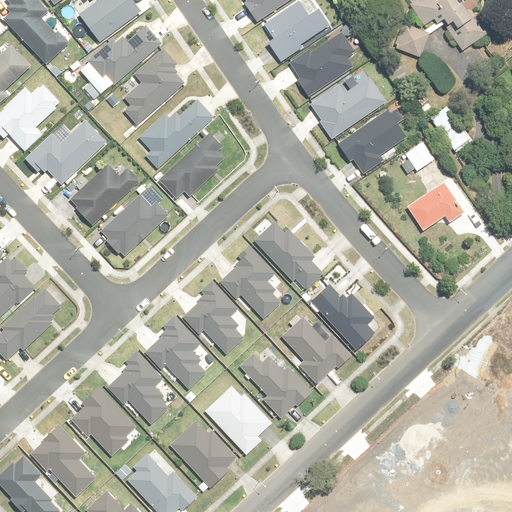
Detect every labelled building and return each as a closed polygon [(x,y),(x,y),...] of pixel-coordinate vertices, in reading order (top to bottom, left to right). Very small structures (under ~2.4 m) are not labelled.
[(49,15),(35,0),(10,0),(10,1),(12,3),(7,7),(12,12),(4,20),(47,66),(73,41),(62,29),(49,15)] [(141,13),(131,0),(102,0),(81,16),(101,43),(141,13)] [(242,0),(257,23),(293,0),(242,0)] [(313,3),(311,0),(304,0),(265,26),(274,40),(269,43),(281,63),(302,49),(301,46),(329,28),(319,12),(313,3)] [(423,27),(436,18),(456,48),(458,46),(462,52),(487,36),(471,12),(479,6),(475,0),(420,0),(410,7),(423,27)] [(125,42),(124,39),(117,45),(115,43),(90,64),(103,80),(106,77),(115,87),(162,47),(144,26),(125,42)] [(352,36),(346,26),(337,31),(340,35),(290,67),(310,98),(354,70),(346,57),(353,53),(345,40),(352,36)] [(429,36),(406,26),(396,49),(419,59),(429,36)] [(31,68),(12,47),(0,58),(0,104),(9,96),(5,92),(31,68)] [(138,126),(185,85),(177,76),(179,74),(173,66),(175,64),(165,52),(137,77),(143,84),(127,98),(133,106),(126,112),(138,126)] [(387,105),(371,80),(346,96),(340,86),(310,106),(331,140),(387,105)] [(61,105),(42,86),(32,96),(26,90),(0,115),(0,134),(5,140),(9,136),(26,153),(44,135),(37,128),(61,105)] [(214,119),(199,103),(181,118),(178,114),(170,121),(166,117),(141,140),(153,152),(147,157),(158,170),(214,119)] [(473,142),(448,108),(431,120),(456,154),(473,142)] [(387,112),(337,147),(351,166),(357,162),(366,175),(383,162),(380,157),(406,139),(387,112)] [(107,144),(86,122),(62,145),(53,136),(27,160),(41,174),(45,170),(61,187),(107,144)] [(225,158),(219,151),(222,148),(211,136),(160,182),(178,201),(186,193),(191,197),(216,175),(212,170),(225,158)] [(402,165),(409,176),(416,171),(418,174),(436,162),(423,143),(405,155),(409,160),(402,165)] [(120,179),(109,168),(72,202),(94,226),(140,183),(128,171),(120,179)] [(443,182),(442,182),(406,209),(424,234),(445,218),(451,226),(467,214),(443,182)] [(140,197),(103,233),(110,240),(108,242),(124,259),(169,217),(157,204),(152,209),(140,197)] [(287,233),(277,223),(256,242),(303,293),(323,275),(310,261),(315,256),(291,229),(287,233)] [(275,276),(250,249),(239,258),(243,262),(222,283),(238,300),(242,296),(264,319),(280,304),(271,294),(275,291),(267,283),(275,276)] [(27,270),(15,256),(0,269),(0,319),(20,302),(21,304),(37,290),(23,273),(27,270)] [(325,282),(308,298),(357,351),(374,335),(365,325),(372,318),(350,294),(343,301),(325,282)] [(238,310),(214,283),(199,297),(203,302),(186,317),(202,336),(205,333),(225,356),(243,340),(233,330),(237,326),(229,318),(238,310)] [(7,329),(0,335),(0,352),(11,364),(56,322),(51,317),(62,308),(45,290),(5,327),(7,329)] [(168,333),(146,353),(175,384),(179,380),(188,390),(206,374),(197,365),(200,363),(192,355),(202,346),(178,320),(166,331),(168,333)] [(300,368),(316,385),(334,368),(336,371),(351,357),(318,322),(311,328),(304,320),(284,338),(306,362),(300,368)] [(264,401),(281,420),(297,406),(299,408),(314,394),(289,367),(283,372),(271,358),(265,363),(256,353),(241,367),(268,397),(264,401)] [(164,382),(138,355),(128,365),(131,368),(109,389),(138,417),(140,415),(151,426),(168,409),(159,400),(162,396),(155,390),(164,382)] [(242,398),(232,388),(206,412),(247,456),(262,442),(258,437),(272,424),(245,395),(242,398)] [(92,435),(114,458),(129,444),(126,441),(138,430),(101,390),(84,405),(87,408),(73,420),(89,438),(92,435)] [(200,420),(172,447),(205,482),(198,488),(204,494),(239,461),(200,420)] [(86,454),(60,428),(32,456),(51,475),(53,473),(77,497),(96,479),(79,462),(86,454)] [(129,481),(158,511),(179,511),(181,511),(183,511),(198,499),(174,473),(169,478),(149,457),(137,469),(139,472),(129,481)] [(126,511),(123,511),(107,494),(88,511),(138,511),(133,506),(126,511)]
